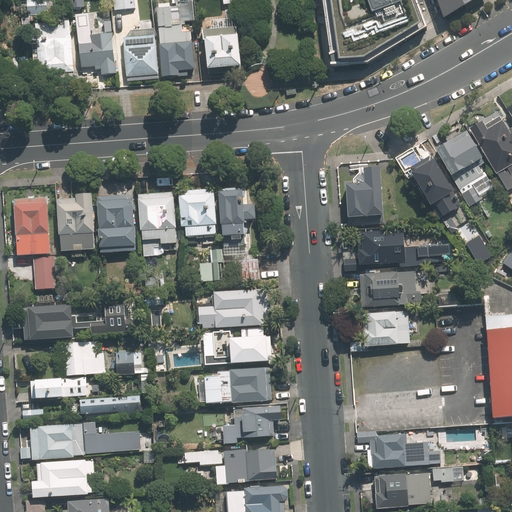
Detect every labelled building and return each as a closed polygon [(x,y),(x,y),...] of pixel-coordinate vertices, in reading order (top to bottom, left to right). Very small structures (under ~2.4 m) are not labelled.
[(32,0),(32,14),(55,14),(55,0),(32,0)] [(137,0),(115,0),(116,10),(138,9),(137,0)] [(175,0),(176,4),(160,4),(163,77),(185,76),(184,70),(199,70),(197,32),(184,33),(184,23),(197,23),(195,0),(175,0)] [(325,0),(334,65),(431,25),(422,0),(325,0)] [(433,0),(441,21),(474,0),(433,0)] [(245,16),(209,19),(212,68),(248,66),(245,16)] [(121,75),(119,20),(106,20),(107,32),(102,33),(102,22),(82,23),(83,68),(105,67),(106,75),(121,75)] [(78,73),(75,23),(41,25),(44,75),(78,73)] [(160,76),(157,27),(128,29),(131,78),(160,76)] [(511,105),(502,111),(511,129),(511,105)] [(478,123),(464,132),(492,180),(495,178),(504,193),(511,187),(511,183),(509,178),(511,175),(511,142),(497,117),(480,127),(478,123)] [(460,133),(429,153),(467,210),(493,193),(474,165),(479,161),(460,133)] [(472,227),(426,160),(399,178),(423,212),(425,210),(440,232),(450,226),(457,237),(472,227)] [(379,224),(378,171),(355,171),(355,178),(350,179),(350,190),(341,190),(342,225),(379,224)] [(262,218),(261,195),(251,195),(250,188),(223,189),(224,236),(250,235),(249,218),(262,218)] [(220,189),(184,190),(186,239),(222,238),(220,189)] [(100,248),(97,191),(78,192),(78,197),(62,198),(64,250),(100,248)] [(158,242),(181,241),(178,191),(143,193),(147,254),(158,253),(158,242)] [(137,194),(101,196),(104,251),(140,249),(137,194)] [(51,195),(17,196),(20,252),(54,251),(51,195)] [(400,232),(356,234),(358,259),(341,259),(342,277),(364,276),(364,268),(402,266),(400,232)] [(247,243),(229,243),(229,255),(247,254),(247,243)] [(444,246),(412,247),(412,260),(445,259),(444,246)] [(222,248),(206,248),(206,263),(221,263),(222,248)] [(511,254),(509,252),(501,265),(511,271),(511,254)] [(58,255),(36,256),(36,290),(58,289),(58,255)] [(261,259),(237,259),(238,279),(261,279),(261,259)] [(412,273),(356,278),(359,312),(415,307),(412,273)] [(269,288),(218,290),(219,306),(203,306),(204,327),(270,324),(269,288)] [(167,293),(149,293),(149,305),(166,305),(167,293)] [(79,303),(24,306),(26,339),(80,337),(79,303)] [(405,313),(362,317),(363,332),(358,333),(359,351),(408,347),(405,313)] [(511,317),(482,319),(489,423),(511,420),(511,317)] [(205,330),(207,364),(277,360),(276,334),(268,335),(268,327),(244,328),(244,335),(234,335),(233,329),(205,330)] [(100,348),(99,340),(59,343),(61,375),(110,371),(108,347),(100,348)] [(120,367),(120,373),(144,373),(144,391),(150,391),(150,363),(143,363),(143,348),(123,348),(123,356),(115,356),(115,367),(120,367)] [(201,374),(202,404),(276,401),(275,366),(220,368),(221,373),(201,374)] [(91,377),(33,378),(34,398),(92,396),(91,377)] [(144,395),(78,401),(79,413),(145,408),(144,395)] [(285,405),(233,408),(233,422),(227,422),(228,444),(239,443),(239,440),(277,437),(276,420),(286,420),(285,405)] [(22,442),(23,458),(147,449),(146,431),(101,434),(100,422),(35,427),(36,441),(22,442)] [(480,425),(463,426),(463,437),(481,436),(480,425)] [(424,435),(377,437),(377,433),(356,434),(356,445),(366,445),(368,472),(442,469),(441,452),(425,453),(424,435)] [(291,446),(226,449),(227,466),(219,467),(220,482),(292,478),(291,446)] [(223,450),(182,452),(182,465),(223,464),(223,450)] [(98,459),(39,461),(40,479),(36,480),(37,495),(99,493),(98,459)] [(457,470),(430,471),(430,485),(458,484),(457,470)] [(426,474),(369,479),(371,511),(429,507),(426,474)] [(290,486),(233,490),(234,511),(245,511),(252,511),(288,511),(288,498),(291,498),(290,486)] [(68,499),(68,511),(113,511),(113,497),(68,499)]
